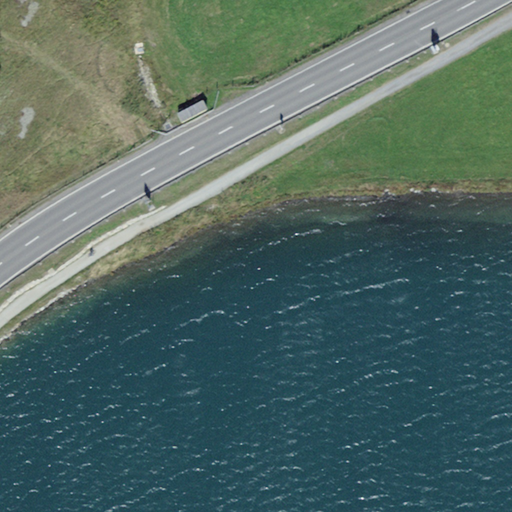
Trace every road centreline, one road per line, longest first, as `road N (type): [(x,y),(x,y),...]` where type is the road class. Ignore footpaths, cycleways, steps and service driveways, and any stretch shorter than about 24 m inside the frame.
road 1 (track): [(0,322),(117,240),(511,25)]
road 2 (primary): [(0,266),(217,135),(478,0)]
